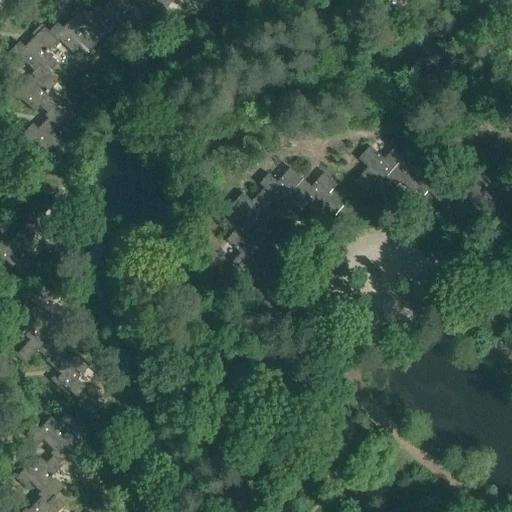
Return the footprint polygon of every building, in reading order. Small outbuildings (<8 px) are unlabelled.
[(134,3),(130,0),(108,0),(100,9),(95,4),(87,13),(86,14),(95,23),(98,21),(111,34),(117,28),(124,35),(134,25),(123,15),(134,3)] [(154,0),(165,10),(174,0),(182,0),(187,4),(191,0),(154,0)] [(57,23),(49,32),(48,33),(57,42),(60,40),(73,53),(79,47),(86,54),(96,44),(85,34),(95,23),(86,14),(87,13),(79,5),(70,15),(73,18),(62,28),(57,23)] [(48,33),(49,32),(41,25),(32,34),(35,37),(24,47),(19,42),(9,52),(19,62),(21,60),(33,72),(34,72),(41,66),(48,73),(49,72),(58,63),(47,53),(57,42),(48,33)] [(34,72),(33,72),(31,75),(34,78),(24,87),(19,83),(9,92),(19,102),(21,100),(34,112),(40,106),(47,113),(48,114),(55,106),(58,104),(47,93),(58,82),(49,72),(48,73),(41,66),(34,72)] [(48,114),(47,113),(44,116),(47,118),(37,129),(32,124),(20,135),(30,145),(35,140),(46,152),(52,145),(61,154),(71,145),(60,134),(72,123),(55,106),(48,114)] [(392,187),(396,182),(389,175),(406,157),(396,148),(387,159),(372,146),(361,159),(370,168),(357,182),(368,191),(381,175),(386,180),(385,180),(392,187)] [(430,191),(439,199),(449,188),(438,177),(443,171),(427,156),(417,167),(406,157),(389,175),(396,182),(400,185),(403,182),(416,194),(419,190),(426,196),(430,191)] [(486,205),(487,205),(492,210),(498,203),(497,202),(501,198),(511,207),(511,188),(511,189),(511,187),(511,172),(507,168),(494,182),(483,173),(474,183),(492,199),(486,205)] [(301,212),(307,206),(310,203),(295,190),(304,180),(292,169),(279,183),(271,175),(262,185),(266,189),(276,198),(273,201),(282,209),(285,205),(282,202),(286,198),(301,212)] [(310,203),(307,206),(316,214),(319,211),(316,208),(320,203),(335,217),(344,207),(330,194),(339,185),(326,173),(313,188),(304,180),(295,190),(310,203)] [(481,212),(487,205),(486,205),(492,199),(474,183),(465,193),(454,183),(449,188),(439,199),(445,205),(433,218),(445,229),(454,219),(459,223),(464,216),(468,220),(478,208),(481,212)] [(263,212),(273,201),(276,198),(266,189),(254,202),(245,194),(233,207),(247,220),(239,228),(249,238),(262,223),(265,226),(266,226),(274,217),(270,213),(267,216),(263,212)] [(15,237),(25,245),(26,245),(38,231),(48,238),(58,225),(43,213),(51,203),(40,195),(30,208),(27,205),(17,217),(21,220),(24,217),(28,220),(15,237)] [(272,231),(266,226),(265,226),(262,223),(249,238),(239,228),(228,241),(242,254),(235,262),(245,271),(247,269),(255,259),(258,262),(259,262),(267,253),(263,249),(262,250),(258,247),(272,231)] [(20,251),(25,245),(15,237),(8,245),(3,241),(0,244),(0,257),(5,262),(7,260),(16,268),(26,255),(20,251)] [(269,271),(259,262),(258,262),(255,259),(247,269),(255,276),(242,290),(255,302),(264,293),(277,306),(287,296),(271,282),(275,277),(278,280),(282,276),(272,268),(269,271)] [(20,322),(26,328),(30,331),(43,317),(52,325),(64,312),(50,299),(58,290),(47,281),(35,296),(31,293),(23,302),(26,306),(29,302),(34,306),(20,322)] [(45,334),(52,325),(43,317),(30,331),(26,328),(18,337),(22,340),(25,336),(30,340),(16,356),(26,365),(38,351),(47,359),(54,351),(55,351),(60,346),(45,334)] [(57,380),(54,377),(50,380),(60,388),(63,385),(77,398),(86,388),(77,380),(90,366),(77,354),(69,363),(55,351),(54,351),(47,359),(45,361),(61,375),(57,380)] [(54,457),(61,464),(77,447),(66,436),(76,425),(67,416),(58,425),(52,419),(41,431),(36,426),(27,436),(39,447),(44,442),(54,452),(50,455),(53,458),(54,457)] [(334,480),(342,471),(341,470),(349,461),(337,450),(332,456),(325,450),(317,459),(326,467),(321,473),(332,483),(335,480),(334,480)] [(38,496),(41,499),(41,498),(48,504),(55,497),(56,498),(65,488),(53,477),(64,467),(61,464),(54,457),(53,458),(47,465),(41,459),(28,472),(26,469),(16,479),(26,489),(31,483),(41,493),(38,496)] [(343,469),(342,471),(334,480),(335,480),(350,494),(346,498),(342,495),(339,499),(349,507),(351,504),(360,511),(369,511),(374,506),(366,499),(379,484),(366,472),(357,482),(343,469)] [(41,498),(41,499),(29,511),(27,509),(23,511),(59,511),(65,506),(56,498),(55,497),(48,504),(41,498)] [(386,511),(377,503),(374,506),(369,511),(386,511)]
